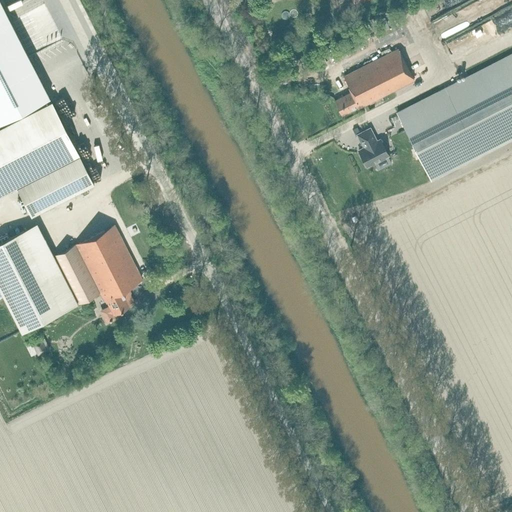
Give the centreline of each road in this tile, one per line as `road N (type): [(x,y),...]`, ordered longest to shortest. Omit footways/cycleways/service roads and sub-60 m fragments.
road 1 (unclassified): [(469,511),(210,0)]
road 2 (unclassified): [(330,511),(71,0)]
